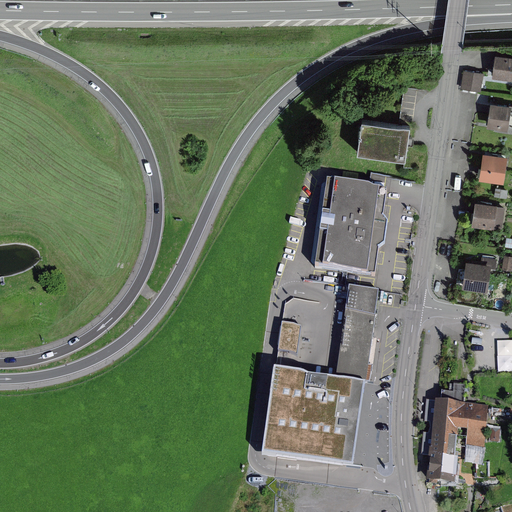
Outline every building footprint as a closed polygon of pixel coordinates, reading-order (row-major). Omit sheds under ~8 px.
[(511,59),(496,58),(493,78),(511,80),(511,75),(511,59)] [(482,75),(465,73),(463,88),(480,90),(482,75)] [(405,90),(400,120),(413,123),(418,93),(405,90)] [(509,109),(491,106),(488,127),(506,130),(509,109)] [(411,126),(362,119),(358,152),(406,159),(411,126)] [(505,160),(484,157),(480,180),(502,184),(505,160)] [(388,187),(328,178),(316,264),(376,272),(379,246),(385,242),(388,221),(384,215),(388,187)] [(510,206),(485,202),(481,227),(506,231),(510,206)] [(501,261),(475,259),(472,289),(498,291),(501,261)] [(380,289),(349,284),(336,376),(365,381),(370,382),(372,366),(369,365),(380,289)] [(298,323),(282,321),(278,350),(294,353),(297,355),(302,326),(298,323)] [(354,463),(365,381),(336,376),(307,372),(302,369),(275,365),(263,451),(354,463)] [(442,399),(436,399),(431,446),(429,446),(428,458),(430,458),(429,470),(427,470),(426,480),(456,483),(457,474),(453,473),(458,427),(469,428),(467,444),(468,444),(467,462),(483,463),(489,406),(464,404),(466,385),(454,384),(453,392),(443,391),(442,399)] [(501,432),(492,431),(490,441),(499,442),(501,432)]
